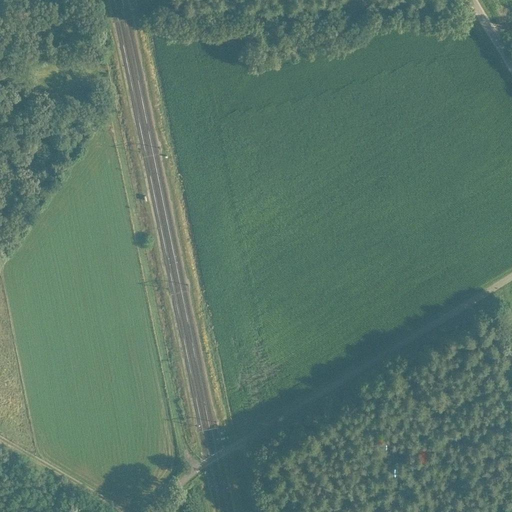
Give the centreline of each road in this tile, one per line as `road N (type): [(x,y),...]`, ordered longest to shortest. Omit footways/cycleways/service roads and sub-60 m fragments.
road 1 (track): [(196,469),(182,446),(112,107)]
road 2 (unclassified): [(243,439),(511,275)]
